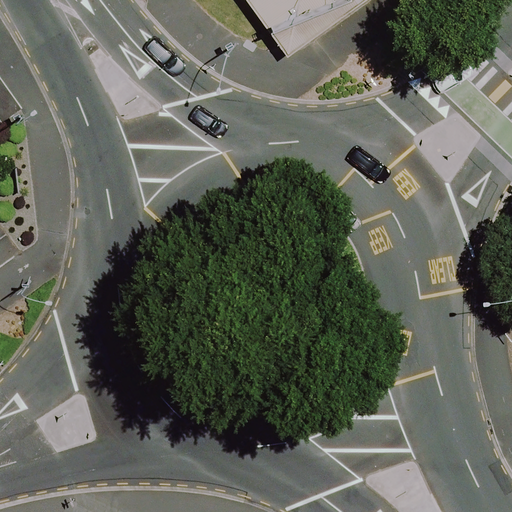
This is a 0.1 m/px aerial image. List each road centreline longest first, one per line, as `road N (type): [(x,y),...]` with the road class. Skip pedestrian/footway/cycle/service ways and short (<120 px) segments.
road 1 (secondary): [(117,244),(66,77),(59,0)]
road 2 (secondary): [(425,330),(408,374),(370,417),(332,439),(250,450)]
road 3 (secondary): [(73,0),(112,21),(197,98),(251,132)]
road 4 (tertiary): [(216,442),(0,488)]
road 5 (tertiary): [(337,145),(437,96),(511,37)]
road 6 (secondary): [(216,442),(167,415),(137,384),(111,325),(110,298)]
road 7 (secondary): [(425,330),(483,511)]
road 8 (secondary): [(117,244),(133,202),(178,157),(251,132)]
road 9 (tertiary): [(511,125),(429,263)]
road 10 (secondary): [(337,145),(373,166),(410,210),(429,263)]
road 11 (tertiary): [(0,390),(110,298)]
